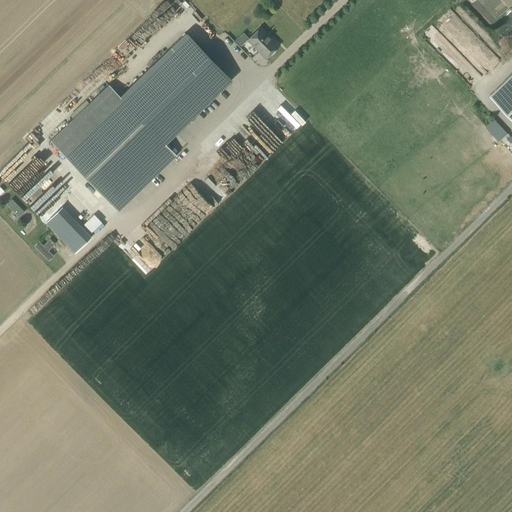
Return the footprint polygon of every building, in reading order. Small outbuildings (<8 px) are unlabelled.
[(246,40),(265,59),(280,45),(262,25),(246,40)] [(109,85),(50,141),(118,211),(176,156),(165,144),(230,81),(185,33),(120,97),(109,85)] [(511,75),(490,97),(511,118),(511,75)] [(494,119),(485,127),(498,141),(507,133),(494,119)] [(35,156),(13,180),(18,185),(14,189),(29,203),(26,206),(35,213),(64,182),(35,156)] [(18,217),(24,211),(12,198),(6,203),(18,217)] [(93,213),(83,223),(95,235),(105,226),(93,213)] [(48,260),(53,255),(49,251),(48,251),(55,244),(50,239),(43,246),(39,242),(34,247),(48,260)]
